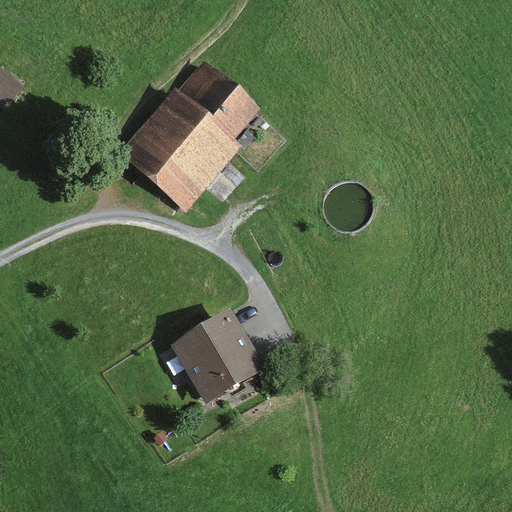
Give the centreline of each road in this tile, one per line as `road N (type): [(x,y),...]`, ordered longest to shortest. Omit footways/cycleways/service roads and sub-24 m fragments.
road 1 (track): [(109,217),(194,235),(239,262),(254,282),(290,354),(313,430),(323,511)]
road 2 (track): [(109,217),(111,141),(143,96),(241,0)]
